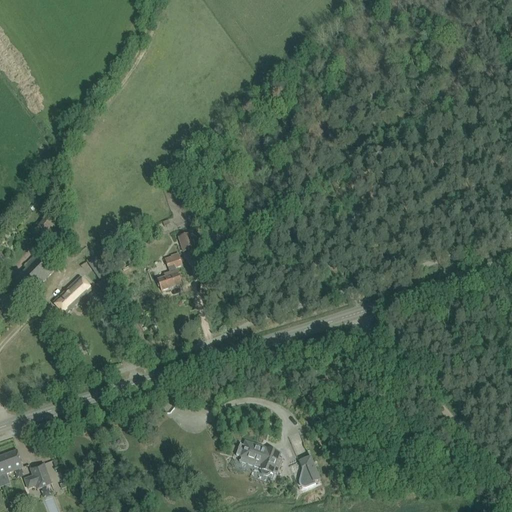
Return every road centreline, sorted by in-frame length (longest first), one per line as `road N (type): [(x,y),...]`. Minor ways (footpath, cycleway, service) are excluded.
road 1 (track): [(155,0),(140,45),(60,164),(58,276),(0,344)]
road 2 (tertiary): [(358,312),(9,424)]
road 3 (unclassified): [(511,502),(435,398),(374,346),(358,312)]
road 4 (tertiary): [(511,260),(358,312)]
